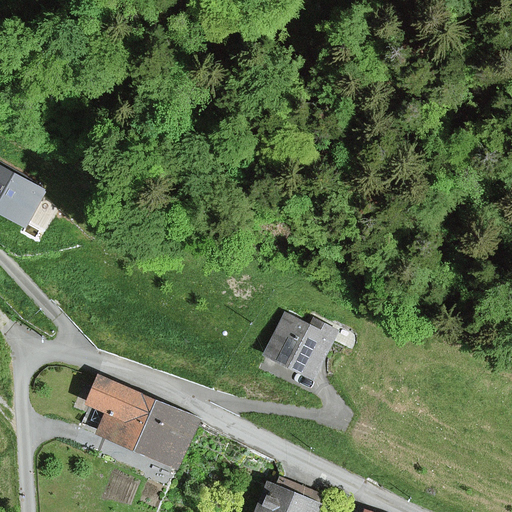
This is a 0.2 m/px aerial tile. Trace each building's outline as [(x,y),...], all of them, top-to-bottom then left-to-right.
[(45,191),(0,166),(0,211),(26,225),(45,191)] [(287,314),(266,354),(313,377),(337,330),(315,318),(311,327),(287,314)] [(108,414),(99,432),(132,448),(155,400),(100,373),(85,403),(108,414)] [(177,469),(200,419),(155,400),(132,448),(177,469)] [(321,495),(281,478),(277,486),(268,482),(255,511),(317,511),(321,504),(318,503),(321,495)]
